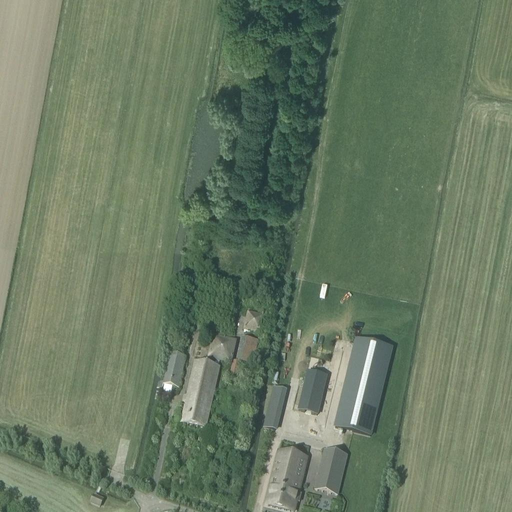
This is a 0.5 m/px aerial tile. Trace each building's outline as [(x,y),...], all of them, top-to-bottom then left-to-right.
[(243,331),(261,334),(265,317),(247,313),(243,331)] [(181,424),(205,430),(219,369),(218,369),(220,362),(230,364),(234,343),(214,338),(209,359),(215,361),(214,368),(194,364),(181,424)] [(237,362),(253,366),(258,342),(242,339),(237,362)] [(337,419),(335,429),(370,438),(391,350),(356,342),(354,352),(354,353),(352,360),(349,372),(350,372),(348,380),(347,380),(344,391),(345,391),(343,399),(342,399),(339,411),(340,411),(338,419),(337,419)] [(162,390),(162,387),(178,390),(185,359),(169,355),(163,383),(158,382),(157,389),(162,390)] [(229,380),(237,382),(241,363),(233,362),(229,380)] [(319,416),(324,398),(306,393),(301,412),(319,416)] [(265,439),(276,441),(280,422),(269,420),(265,439)] [(315,491),(337,497),(346,458),(325,452),(315,491)] [(279,454),(266,507),(286,511),(293,511),(296,503),(299,503),(301,496),(298,495),(306,460),(302,460),(279,454)] [(90,504),(95,506),(100,508),(103,501),(94,497),(90,504)]
